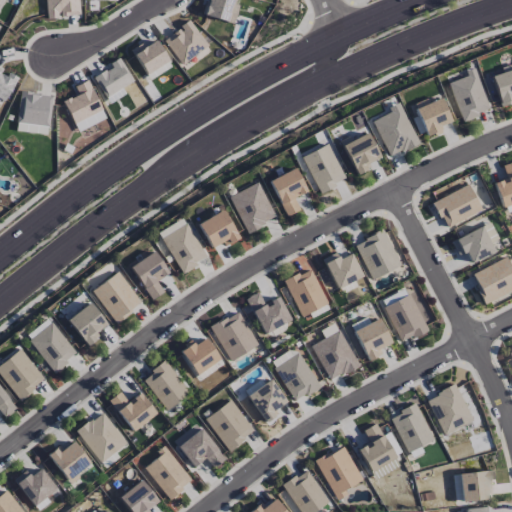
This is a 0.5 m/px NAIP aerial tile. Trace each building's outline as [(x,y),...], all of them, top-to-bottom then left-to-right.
[(78,14),(76,0),(44,0),(45,18),(57,17),(56,15),(78,14)] [(232,23),(239,0),(206,0),(202,13),(232,23)] [(181,64),(207,44),(187,19),(179,25),(180,27),(163,40),(181,64)] [(142,41),(130,48),(144,73),(166,61),(155,40),(144,45),(142,41)] [(121,87),(132,80),(117,57),(108,63),(110,66),(92,77),(108,103),(125,93),(121,87)] [(511,101),(511,62),(499,66),(501,72),(485,77),(492,100),(497,98),(500,106),(511,101)] [(0,98),(3,101),(17,77),(8,72),(6,75),(0,70),(0,98)] [(488,110),(473,70),(446,80),(461,120),(488,110)] [(76,131),(104,118),(87,79),(73,86),(77,94),(62,101),(76,131)] [(47,134),(51,95),(20,91),(15,129),(47,134)] [(449,123),(440,97),(427,102),(426,98),(408,105),(419,135),(449,123)] [(418,142),(397,101),(386,107),(388,111),(370,120),(388,156),(418,142)] [(378,157),(366,131),(350,140),(348,136),(339,140),(355,174),(365,169),(363,164),(378,157)] [(344,179),(327,143),(301,155),(318,192),(344,179)] [(492,181),(500,207),(511,202),(511,160),(501,164),(505,177),(492,181)] [(285,216),(298,209),(292,197),(305,191),(294,167),(267,180),(285,216)] [(245,232),(274,218),(256,181),(227,195),(245,232)] [(442,226),(479,212),(469,185),(432,199),(442,226)] [(196,223),(210,247),(221,241),(223,245),(237,238),(221,209),(196,223)] [(489,242),(498,238),(486,216),(477,220),(489,242)] [(206,257),(184,222),(159,237),(181,272),(206,257)] [(464,252),(469,262),(492,251),(480,225),(450,240),(457,255),(464,252)] [(370,279),(399,265),(382,229),(353,243),(370,279)] [(162,291),(155,280),(167,272),(152,250),(128,267),(150,299),(162,291)] [(341,286),(344,291),(355,286),(352,280),(361,276),(350,252),(338,258),(335,252),(321,258),(335,289),(341,286)] [(511,289),(511,270),(505,256),(469,272),(483,302),(511,289)] [(300,316),(326,303),(309,267),(282,280),(300,316)] [(114,322),(140,302),(115,270),(90,290),(114,322)] [(405,294),(402,288),(378,301),(380,306),(405,294)] [(277,296),(262,303),(257,291),(245,297),(262,334),(289,321),(277,296)] [(426,329),(408,293),(382,306),(400,342),(426,329)] [(105,323),(87,302),(65,320),(86,345),(94,338),(91,335),(105,323)] [(208,326),(229,361),(256,344),(236,310),(208,326)] [(346,325),(360,361),(380,353),(377,347),(388,343),(378,317),(368,321),(366,317),(346,325)] [(76,353),(50,322),(27,341),(53,372),(76,353)] [(326,380),(356,367),(341,330),(311,343),(326,380)] [(193,345),(190,341),(178,349),(195,375),(218,359),(203,337),(193,345)] [(43,379),(18,348),(0,362),(0,376),(18,399),(43,379)] [(293,401),(318,386),(297,352),(272,367),(293,401)] [(166,410),(188,391),(163,360),(140,379),(166,410)] [(275,415),(272,409),(284,402),(270,379),(246,393),(263,422),(275,415)] [(472,419),(453,384),(424,399),(443,435),(472,419)] [(0,412),(4,417),(15,407),(0,388),(0,412)] [(107,399),(131,431),(155,413),(138,392),(126,401),(119,391),(107,399)] [(203,418),(226,450),(253,431),(229,399),(203,418)] [(388,416),(405,452),(432,439),(414,403),(388,416)] [(75,430),(103,468),(119,457),(114,451),(125,443),(101,411),(75,430)] [(223,460),(197,422),(172,439),(191,466),(204,457),(211,468),(223,460)] [(368,441),(356,448),(373,479),(398,465),(375,422),(361,429),(368,441)] [(46,454),(68,481),(90,464),(71,441),(61,449),(58,445),(46,454)] [(346,493),(343,489),(361,479),(341,444),(313,460),(335,499),(346,493)] [(166,498),(190,481),(165,447),(142,465),(166,498)] [(25,470),(13,478),(36,510),(49,501),(45,496),(55,488),(40,468),(29,475),(25,470)] [(280,485),(298,511),(311,511),(327,501),(305,468),(280,485)] [(460,500),(490,499),(489,471),(453,472),(453,483),(459,483),(460,500)] [(129,511),(142,511),(156,500),(139,479),(117,497),(129,511)] [(22,511),(3,488),(0,490),(0,511),(22,511)] [(284,511),(273,498),(259,509),(256,504),(247,511),(284,511)]
